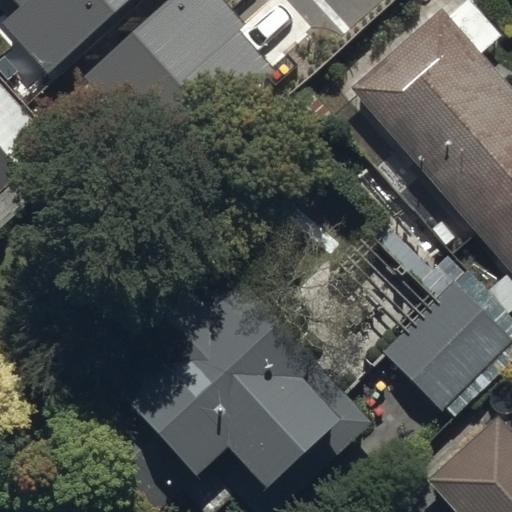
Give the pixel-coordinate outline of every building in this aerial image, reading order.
[(59,48),(12,0),(0,0),(0,63),(20,85),(59,48)] [(469,0),(454,0),(351,91),(511,274),(511,93),(483,60),(505,41),(469,0)] [(0,85),(0,233),(42,194),(25,176),(57,147),(0,85)] [(452,284),(383,354),(439,413),(511,346),(452,284)] [(195,299),(143,352),(160,368),(124,405),(133,413),(90,458),(145,511),(170,511),(185,497),(199,511),(227,511),(238,501),(248,511),(283,511),(371,423),(235,290),(211,315),(195,299)] [(451,511),(511,511),(511,436),(499,422),(428,487),(451,511)]
